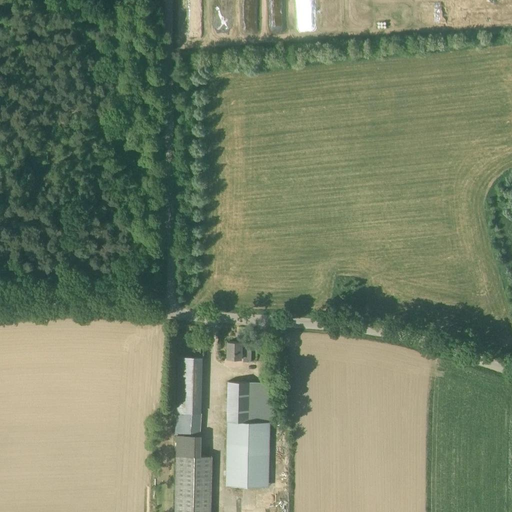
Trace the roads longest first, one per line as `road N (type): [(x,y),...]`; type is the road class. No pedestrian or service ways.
road 1 (unclassified): [(511,370),(389,333),(171,314)]
road 2 (unclassified): [(171,314),(171,0)]
road 3 (unclassified): [(171,314),(0,318)]
